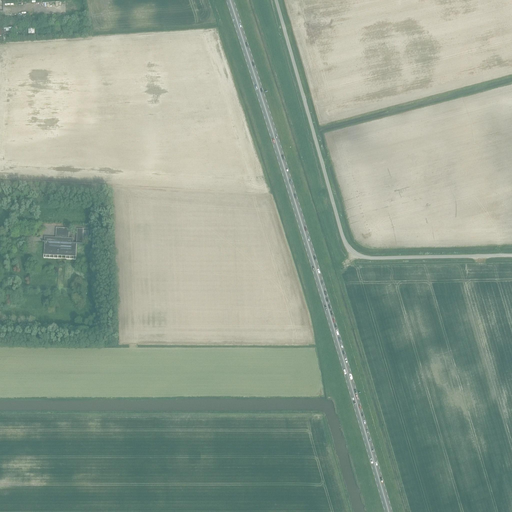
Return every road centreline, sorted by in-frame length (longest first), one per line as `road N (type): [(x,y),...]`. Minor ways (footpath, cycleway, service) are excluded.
road 1 (primary): [(230,0),(388,511)]
road 2 (unclassified): [(511,256),(353,253),(276,0)]
